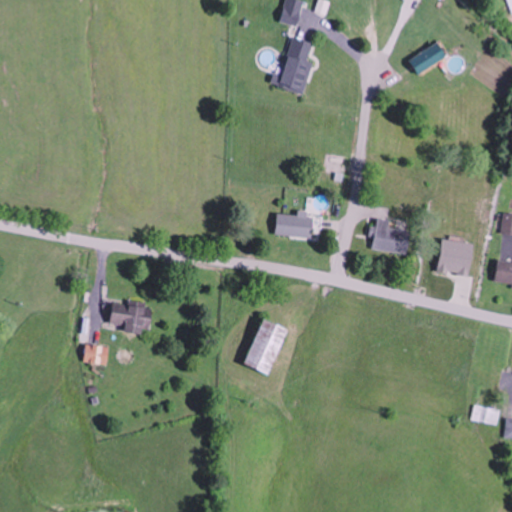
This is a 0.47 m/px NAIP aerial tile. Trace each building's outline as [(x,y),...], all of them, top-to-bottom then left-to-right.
[(300,12),(284,9),(281,23),(297,26),(300,12)] [(313,44),(292,38),(282,77),(276,75),(273,85),(304,94),(312,64),(307,63),(313,44)] [(408,59),(417,75),(447,58),(438,42),(408,59)] [(277,213),(275,235),(312,238),(313,216),(277,213)] [(502,236),(511,235),(511,214),(502,214),(502,236)] [(408,254),(410,231),(388,228),(389,220),(376,219),(372,250),(408,254)] [(511,262),(498,260),(494,284),(511,286),(511,262)] [(110,324),(125,326),(124,333),(142,334),(143,329),(150,329),(152,304),(113,301),(110,324)] [(244,366),(268,374),(285,329),(261,321),(244,366)] [(85,362),(107,365),(109,347),(87,344),(85,362)] [(499,409),(475,406),(473,420),(497,423),(499,409)] [(60,427),(74,427),(74,411),(60,411),(60,427)]
